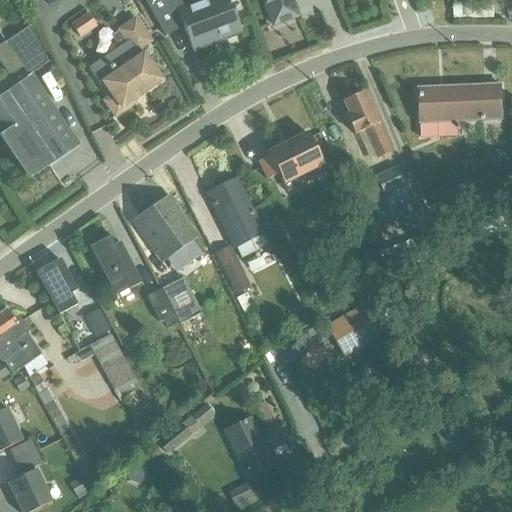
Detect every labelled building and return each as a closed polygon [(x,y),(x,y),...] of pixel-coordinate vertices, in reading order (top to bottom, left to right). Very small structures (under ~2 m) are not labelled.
[(242,36),(228,0),(187,0),(177,4),(175,0),(144,0),(166,37),(182,27),(193,54),(194,54),(194,52),(240,34),(241,36),(242,36)] [(262,0),(273,26),(297,17),(290,0),(262,0)] [(493,2),(453,3),(454,19),(494,17),(493,2)] [(91,7),(63,19),(72,38),(99,26),(91,7)] [(89,68),(101,86),(102,86),(109,96),(103,100),(115,117),(133,104),(132,102),(161,82),(141,54),(140,55),(139,53),(153,42),(135,17),(116,31),(117,33),(111,37),(118,48),(89,68)] [(47,63),(30,27),(6,43),(28,76),(47,63)] [(0,96),(0,138),(28,179),(61,156),(57,151),(72,141),(28,78),(0,96)] [(419,138),(460,136),(459,124),(502,121),(501,86),(417,90),(419,138)] [(343,103),(349,116),(346,117),(355,137),(358,135),(370,163),(390,154),(363,94),(343,103)] [(269,157),(258,162),(267,181),(277,175),(286,194),(301,186),(298,180),(323,167),(307,134),(267,153),(269,157)] [(501,169),(503,152),(487,150),(485,168),(501,169)] [(412,213),(414,208),(397,168),(375,178),(362,184),(373,207),(381,227),(412,213)] [(236,181),(207,195),(234,250),(236,249),(241,259),(267,246),(262,236),(265,234),(264,231),(262,232),(236,181)] [(167,198),(137,220),(179,279),(182,278),(176,268),(199,252),(193,243),(196,241),(167,198)] [(387,251),(397,272),(421,262),(416,249),(430,244),(427,235),(387,251)] [(89,249),(115,298),(140,284),(123,251),(117,254),(109,238),(89,249)] [(214,254),(235,296),(251,288),(229,246),(214,254)] [(397,272),(387,251),(381,253),(393,280),(399,277),(397,272)] [(59,260),(36,273),(59,315),(76,306),(70,295),(76,291),(59,260)] [(183,278),(161,290),(177,323),(179,326),(201,313),(183,278)] [(177,323),(161,290),(146,297),(159,323),(162,321),(166,328),(177,323)] [(407,290),(394,295),(412,338),(426,332),(407,290)] [(243,314),(253,308),(247,293),(236,299),(243,314)] [(308,307),(290,317),(298,332),(316,322),(308,307)] [(360,307),(325,327),(343,357),(378,337),(360,307)] [(99,310),(84,318),(95,339),(109,331),(99,310)] [(16,325),(6,311),(0,314),(0,362),(14,382),(20,378),(22,381),(29,376),(29,378),(46,366),(39,356),(41,356),(26,335),(27,333),(20,323),(16,325)] [(302,359),(312,344),(314,341),(303,335),(289,350),(302,359)] [(161,427),(111,336),(101,340),(89,346),(89,347),(77,354),(82,363),(94,356),(120,402),(123,400),(143,436),(161,427)] [(312,344),(302,359),(299,364),(314,373),(326,353),(312,344)] [(14,382),(0,362),(0,384),(1,388),(14,382)] [(38,374),(29,379),(39,400),(41,399),(87,484),(97,478),(48,388),(46,389),(38,374)] [(452,402),(430,413),(446,449),(468,439),(452,402)] [(206,405),(192,416),(200,426),(214,415),(206,405)] [(7,408),(0,411),(0,451),(23,441),(7,408)] [(166,443),(161,448),(167,455),(192,434),(194,435),(199,431),(198,429),(199,428),(190,417),(163,439),(166,443)] [(225,432),(245,474),(271,462),(250,420),(225,432)] [(31,440),(10,450),(16,462),(37,452),(31,440)] [(37,452),(16,462),(21,474),(43,463),(37,452)] [(145,471),(136,466),(127,479),(139,485),(145,471)] [(37,470),(7,484),(20,511),(31,511),(52,503),(37,470)] [(79,479),(70,484),(78,500),(87,496),(79,479)] [(228,493),(234,506),(256,496),(250,482),(228,493)] [(234,506),(228,493),(219,497),(225,511),(234,506)] [(256,496),(234,506),(236,511),(244,511),(247,511),(245,509),(259,502),(256,496)] [(306,503),(292,511),(306,511),(310,510),(306,503)]
